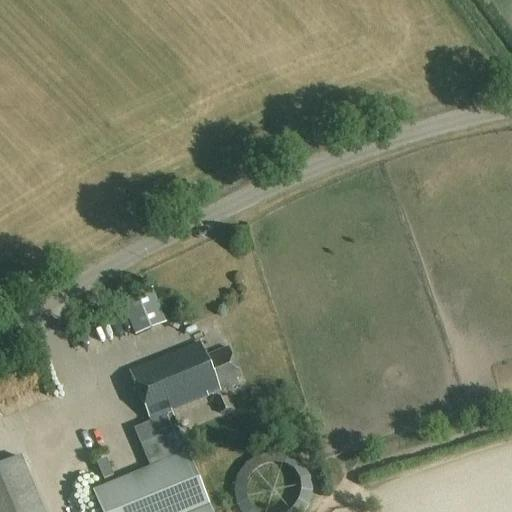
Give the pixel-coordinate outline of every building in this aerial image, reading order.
[(122,303),(136,336),(167,324),(153,291),(122,303)] [(206,358),(201,345),(200,343),(130,372),(167,461),(188,452),(171,411),(180,408),(181,410),(239,386),(237,382),(242,380),(229,348),(206,358)] [(8,420),(34,400),(27,390),(1,410),(8,420)] [(227,398),(215,403),(220,415),(232,411),(227,398)] [(210,511),(188,454),(93,492),(100,511),(210,511)] [(0,466),(0,511),(43,511),(22,458),(0,466)] [(104,481),(114,477),(106,460),(97,464),(104,481)]
